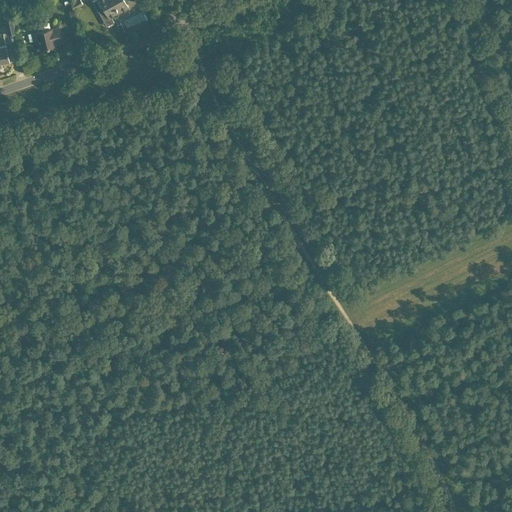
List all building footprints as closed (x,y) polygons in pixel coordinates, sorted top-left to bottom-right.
[(75,9),(83,4),(80,0),(73,0),(71,2),(75,9)] [(93,0),(106,25),(113,21),(111,16),(128,6),(124,0),(93,0)] [(12,15),(4,16),(7,34),(16,32),(12,15)] [(40,48),(53,45),(55,45),(55,41),(62,40),(59,26),(51,28),(51,27),(27,33),(29,41),(38,39),(40,48)] [(10,61),(7,52),(6,44),(0,45),(0,66),(2,66),(1,63),(10,61)]
